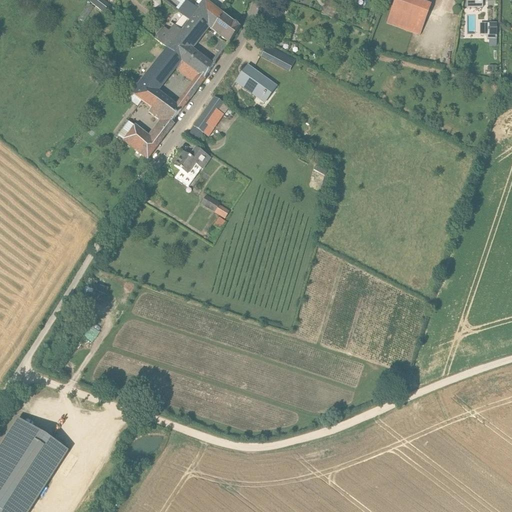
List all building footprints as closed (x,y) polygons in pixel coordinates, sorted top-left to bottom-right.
[(89,0),(103,12),(109,4),(103,0),(89,0)] [(414,0),(394,0),(387,23),(394,25),(393,26),(420,36),(430,6),(414,0)] [(194,16),(198,11),(186,1),(183,6),(178,12),(183,16),(190,21),(194,16)] [(198,11),(194,16),(210,28),(209,29),(211,31),(223,16),(205,2),(198,11)] [(331,5),(331,4),(325,2),(321,15),(327,17),(331,5)] [(333,19),(336,7),(331,5),(327,17),(333,19)] [(197,44),(209,29),(210,28),(194,16),(190,21),(183,16),(174,27),(197,44)] [(228,45),(239,29),(223,16),(211,31),(228,45)] [(290,28),(271,22),(267,35),(286,41),(290,28)] [(203,79),(213,66),(192,49),(197,44),(174,27),(170,32),(165,28),(156,40),(166,49),(203,79)] [(219,56),(220,56),(227,46),(221,41),(217,46),(215,50),(220,54),(219,56)] [(184,107),(189,100),(183,96),(175,106),(157,91),(161,86),(161,87),(175,69),(193,83),(191,86),(191,87),(189,90),(194,93),(203,79),(166,49),(131,94),(132,95),(132,94),(142,102),(151,109),(152,109),(156,104),(175,119),(184,107)] [(288,57),(277,52),(272,61),(283,67),(288,57)] [(235,83),(260,101),(272,85),(246,67),(235,83)] [(138,106),(142,102),(132,94),(132,95),(129,99),(138,106)] [(214,98),(189,133),(199,139),(203,133),(208,137),(228,108),(224,105),(225,105),(214,98)] [(138,153),(147,160),(173,125),(171,124),(175,119),(156,104),(152,109),(151,109),(148,112),(159,121),(147,137),(126,120),(115,134),(138,153)] [(210,159),(195,148),(189,157),(183,153),(174,166),(180,170),(174,178),(188,188),(201,169),(202,170),(210,159)] [(291,171),(303,176),(307,166),(295,161),(291,171)] [(214,213),(224,219),(229,212),(218,206),(219,205),(205,196),(201,204),(214,213)] [(219,217),(214,225),(221,229),(226,221),(219,217)] [(96,290),(107,294),(109,288),(98,284),(96,290)] [(99,312),(92,323),(101,329),(108,319),(99,312)] [(31,511),(68,449),(16,418),(0,446),(0,511),(31,511)]
